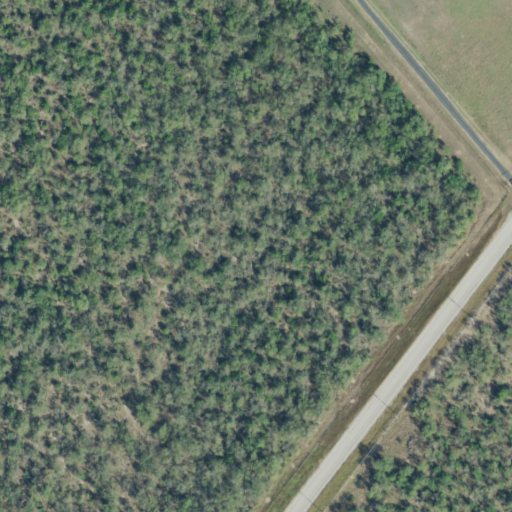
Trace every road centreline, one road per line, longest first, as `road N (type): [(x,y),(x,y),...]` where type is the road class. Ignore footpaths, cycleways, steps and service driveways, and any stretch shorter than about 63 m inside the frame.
road 1 (tertiary): [(293,511),(511,224)]
road 2 (residential): [(511,182),(358,0)]
